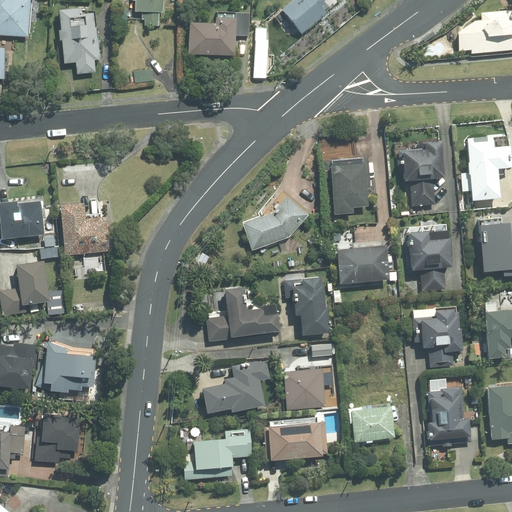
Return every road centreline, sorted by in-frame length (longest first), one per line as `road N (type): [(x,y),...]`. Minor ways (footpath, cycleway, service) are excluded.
road 1 (tertiary): [(299,100),(204,193),(163,254),(150,304),(129,511)]
road 2 (residential): [(299,100),(0,129)]
road 3 (residential): [(511,490),(293,511)]
road 4 (residential): [(511,87),(299,100)]
road 5 (tertiary): [(432,0),(299,100)]
